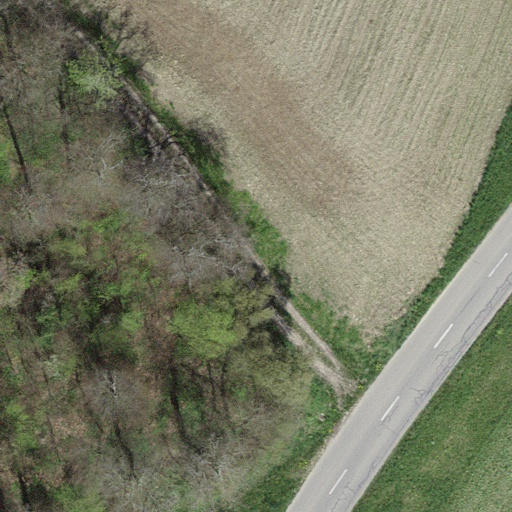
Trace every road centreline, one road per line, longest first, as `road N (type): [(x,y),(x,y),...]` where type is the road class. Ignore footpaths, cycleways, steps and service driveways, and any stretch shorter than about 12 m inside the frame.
road 1 (track): [(264,283),(117,88),(17,0)]
road 2 (tertiary): [(511,256),(326,511)]
